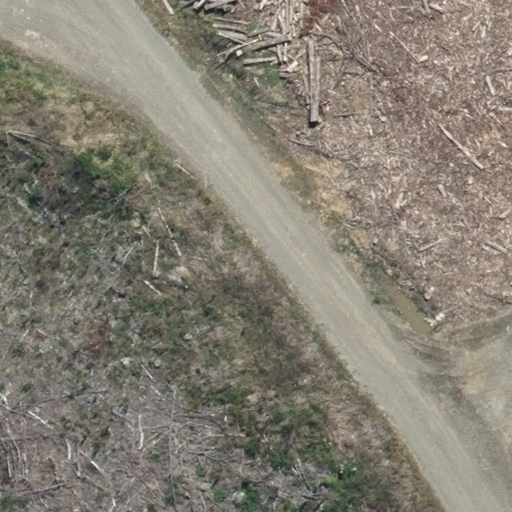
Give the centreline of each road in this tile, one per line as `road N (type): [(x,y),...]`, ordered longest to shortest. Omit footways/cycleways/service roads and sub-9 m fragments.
road 1 (track): [(445,511),(322,278),(73,33),(50,0)]
road 2 (track): [(482,511),(511,366)]
